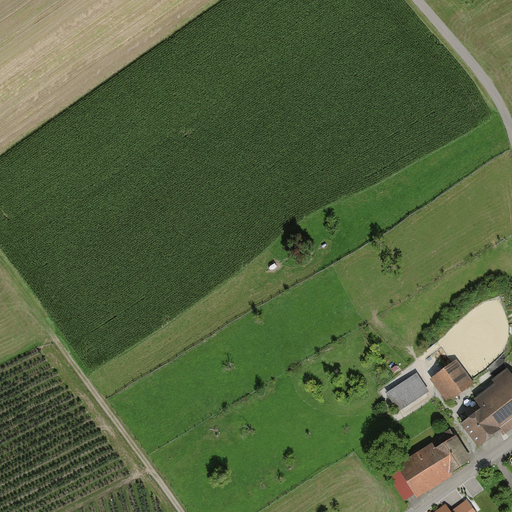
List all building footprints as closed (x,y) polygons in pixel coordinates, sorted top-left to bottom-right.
[(458,361),(433,380),(452,403),(476,383),(458,361)] [(511,433),(511,368),(497,380),(499,384),(479,399),(486,409),(466,425),(483,448),(504,433),(507,437),(511,433)] [(418,373),(389,393),(401,410),(431,390),(418,373)] [(473,457),(458,434),(438,448),(434,442),(399,465),(420,497),(454,475),(452,471),(473,457)] [(449,504),(436,511),(477,511),(470,499),(452,510),(449,504)]
